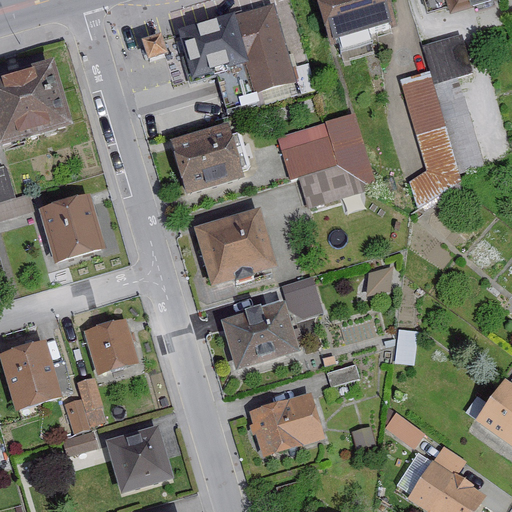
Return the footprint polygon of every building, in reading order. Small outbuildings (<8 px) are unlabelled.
[(379,0),(310,0),(325,53),(389,36),(379,0)] [(491,0),(421,0),(426,14),(446,8),(448,13),(491,0)] [(189,87),(241,72),(249,100),(291,88),(270,12),(176,39),(189,87)] [(164,62),(157,43),(139,49),(146,68),(164,62)] [(399,85),(424,177),(408,188),(416,215),(461,189),(433,91),(470,81),(460,43),(421,53),(428,77),(399,85)] [(0,76),(0,147),(73,124),(52,60),(0,76)] [(353,121),(276,143),(288,187),(298,184),(306,212),(373,193),(353,121)] [(240,186),(226,135),(168,151),(182,202),(240,186)] [(5,173),(0,174),(0,223),(44,210),(40,195),(14,203),(5,173)] [(37,220),(53,272),(102,257),(85,205),(37,220)] [(275,275),(257,217),(194,236),(212,294),(275,275)] [(391,273),(367,280),(363,302),(389,299),(391,273)] [(282,291),(288,313),(302,323),(320,318),(310,283),(282,291)] [(297,360),(282,311),(219,330),(235,380),(297,360)] [(135,366),(119,327),(82,343),(98,381),(135,366)] [(397,327),(396,361),(415,362),(417,328),(397,327)] [(57,405),(39,351),(0,364),(0,370),(16,418),(57,405)] [(105,426),(91,386),(77,391),(91,431),(105,426)] [(511,398),(502,391),(474,432),(511,458),(511,398)] [(324,448),(310,402),(250,420),(264,466),(324,448)] [(87,436),(77,408),(63,413),(73,441),(87,436)] [(386,436),(414,453),(422,438),(395,422),(386,436)] [(374,450),(368,433),(351,438),(356,455),(374,450)] [(155,435),(105,450),(120,501),(170,486),(155,435)] [(94,453),(90,439),(61,448),(65,463),(94,453)] [(466,469),(442,454),(433,469),(417,459),(395,493),(409,502),(406,507),(414,511),(477,511),(482,504),(454,486),(466,469)]
